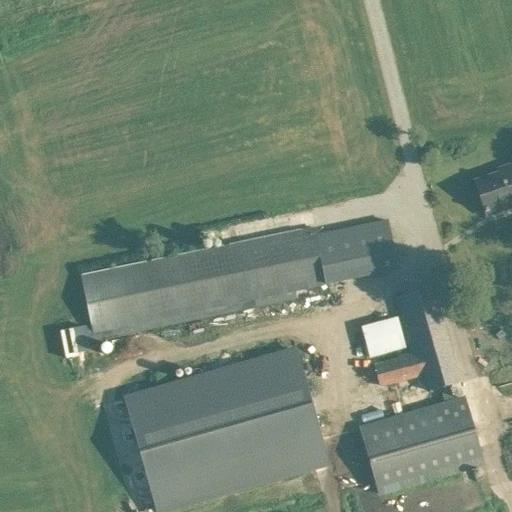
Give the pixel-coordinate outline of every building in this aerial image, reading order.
[(511,199),(511,164),(499,169),(500,173),(475,182),(486,215),(502,209),(500,204),(511,199)] [(398,267),(389,225),(388,219),(332,231),(318,234),(316,228),(81,277),(93,332),(93,334),(91,334),(85,325),(60,330),(66,358),(79,355),(79,353),(88,351),(91,341),(316,296),(314,286),(328,283),(327,282),(335,280),(348,277),(398,267)] [(396,297),(401,316),(412,353),(398,357),(399,360),(375,367),(380,386),(424,373),(429,391),(441,387),(445,402),(361,426),(380,493),(483,464),(464,398),(453,401),(449,385),(460,382),(433,286),(396,297)] [(470,329),(492,323),(490,315),(467,320),(470,329)] [(295,350),(125,399),(157,511),(327,463),(367,451),(335,339),(295,350)]
